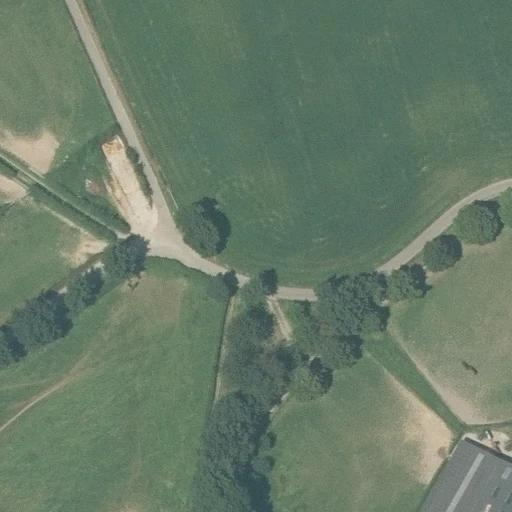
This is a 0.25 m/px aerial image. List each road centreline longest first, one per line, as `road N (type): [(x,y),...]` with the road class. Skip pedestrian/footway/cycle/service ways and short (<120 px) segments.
road 1 (unclassified): [(511,184),(459,209),(369,280),(327,293),(255,287),(173,250)]
road 2 (unclassified): [(173,250),(69,0)]
road 3 (unclassified): [(0,342),(109,263),(173,250)]
road 4 (track): [(140,253),(0,159)]
